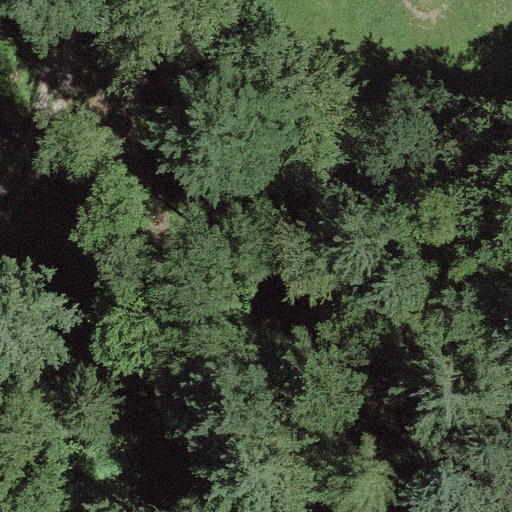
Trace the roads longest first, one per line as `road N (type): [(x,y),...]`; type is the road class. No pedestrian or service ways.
road 1 (track): [(75,23),(166,260),(203,414),(198,511)]
road 2 (track): [(70,0),(75,23),(24,176),(0,211)]
